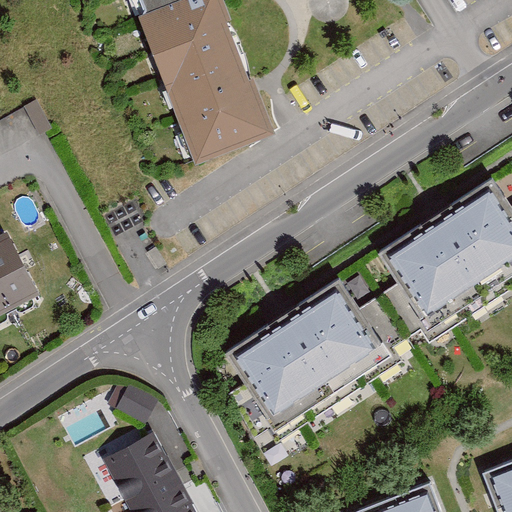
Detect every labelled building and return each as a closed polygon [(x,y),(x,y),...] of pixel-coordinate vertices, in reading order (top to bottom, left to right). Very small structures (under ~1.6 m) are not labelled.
[(133,0),(141,21),(137,24),(195,173),(273,143),(251,84),(219,3),(217,0),(133,0)] [(341,283),(225,359),(279,442),(394,367),(384,352),(419,329),(430,345),(511,291),(511,211),(494,185),(378,261),(397,289),(360,313),(341,283)] [(0,320),(36,302),(4,241),(0,242),(0,320)] [(128,385),(115,409),(145,425),(158,401),(128,385)] [(193,511),(154,438),(102,465),(127,511),(193,511)] [(511,511),(511,461),(479,474),(494,511),(511,511)] [(440,511),(430,484),(354,511),(440,511)]
